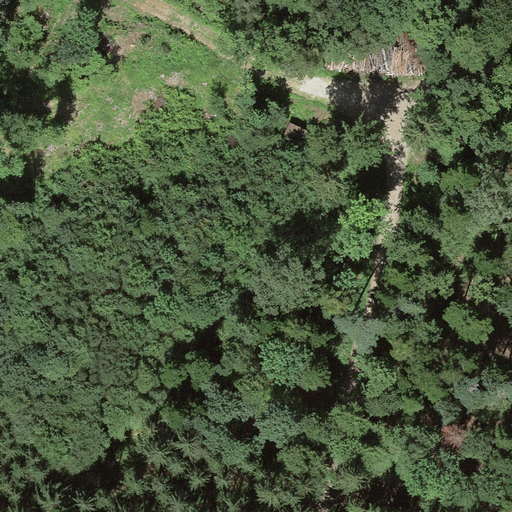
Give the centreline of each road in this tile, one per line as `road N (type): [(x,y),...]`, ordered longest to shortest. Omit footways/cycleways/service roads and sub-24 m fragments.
road 1 (track): [(312,511),(383,256),(378,187),(402,119),(447,77),(511,66)]
road 2 (track): [(0,409),(46,417),(120,393),(383,256)]
road 3 (track): [(138,0),(194,37),(402,119)]
